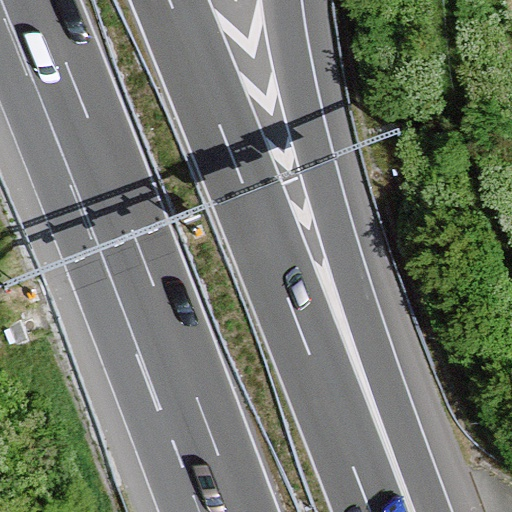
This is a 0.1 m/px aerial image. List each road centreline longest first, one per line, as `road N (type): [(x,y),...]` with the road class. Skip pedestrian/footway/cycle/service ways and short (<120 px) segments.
road 1 (motorway): [(373,511),(173,0)]
road 2 (motorway): [(37,0),(236,511)]
road 3 (motorway): [(409,511),(296,65),(287,0)]
